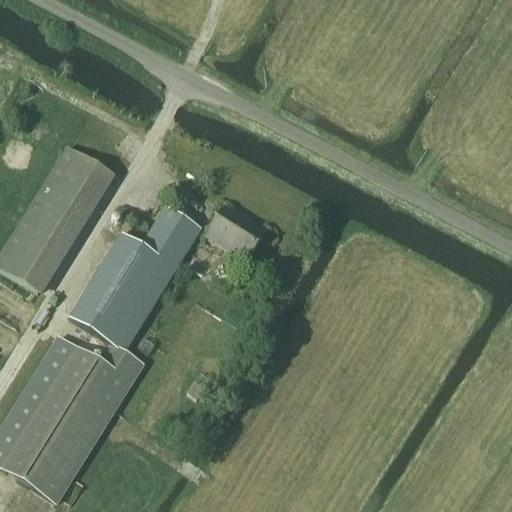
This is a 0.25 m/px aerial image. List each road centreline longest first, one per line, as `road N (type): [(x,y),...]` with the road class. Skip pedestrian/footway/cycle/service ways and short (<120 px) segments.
road 1 (unclassified): [(511,249),(37,0)]
road 2 (track): [(200,48),(0,393)]
